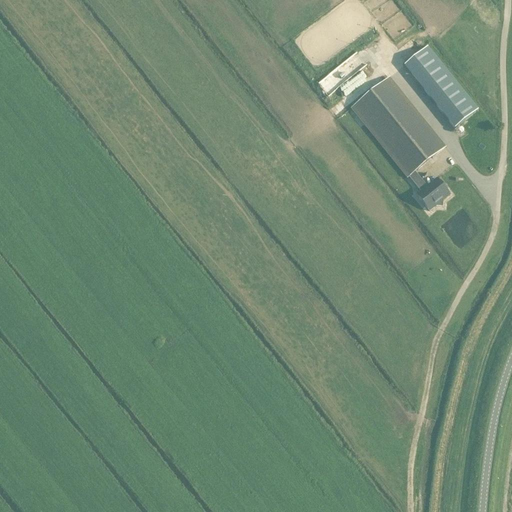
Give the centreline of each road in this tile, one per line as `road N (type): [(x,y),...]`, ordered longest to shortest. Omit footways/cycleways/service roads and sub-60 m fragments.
road 1 (track): [(499,186),(488,246),(434,344),(410,461),(409,511)]
road 2 (tertiary): [(482,511),(496,408),(511,358)]
road 3 (track): [(498,511),(511,391)]
